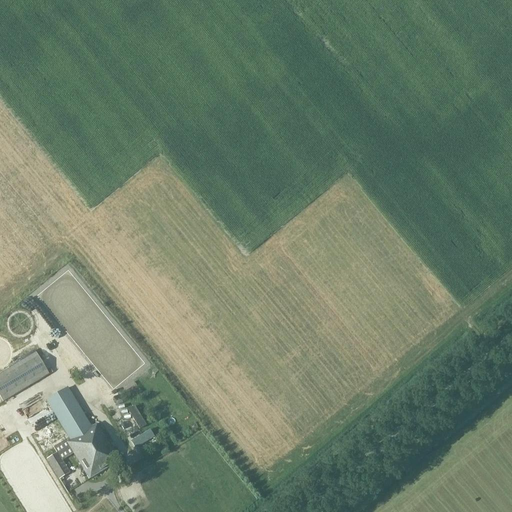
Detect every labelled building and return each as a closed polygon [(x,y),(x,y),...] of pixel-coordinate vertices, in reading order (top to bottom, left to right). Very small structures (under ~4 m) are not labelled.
[(35,349),(41,361),(48,357),(42,345),(35,349)] [(95,353),(119,392),(129,386),(105,347),(95,353)] [(35,352),(0,373),(0,397),(3,402),(48,374),(35,352)] [(57,453),(47,459),(59,479),(69,473),(61,461),(73,453),(80,465),(78,467),(80,471),(83,469),(88,478),(118,460),(96,423),(91,426),(68,387),(46,400),(69,438),(53,447),(57,453)] [(29,403),(21,411),(27,417),(35,410),(29,403)] [(134,407),(128,411),(139,429),(145,425),(134,407)] [(135,449),(154,437),(150,430),(131,442),(135,449)] [(133,455),(136,463),(144,460),(141,452),(133,455)]
